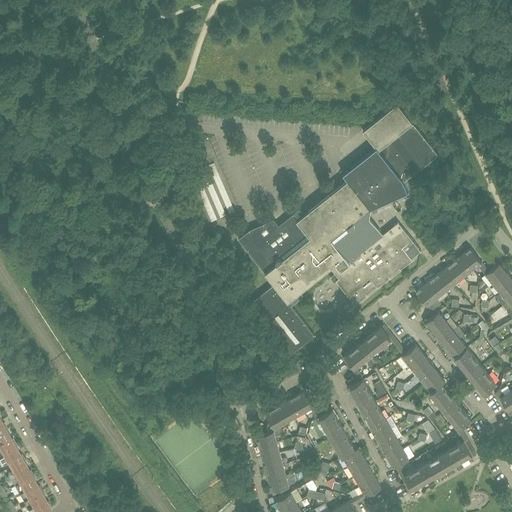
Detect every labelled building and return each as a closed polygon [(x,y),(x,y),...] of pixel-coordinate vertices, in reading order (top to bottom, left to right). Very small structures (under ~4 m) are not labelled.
[(383,233),(378,227),(369,217),(371,207),(408,190),(404,180),(408,177),(438,153),(398,102),(365,128),(363,130),(377,146),(345,172),(349,177),(299,217),(295,211),(279,224),(274,218),(250,228),(245,232),(238,238),(274,283),(250,302),(292,353),(299,347),(300,349),(306,345),(304,343),(315,334),(304,320),(291,305),(303,295),(300,291),(331,266),(336,272),(330,277),(334,282),(336,280),(355,304),(367,295),(366,293),(377,284),(378,286),(389,277),(388,275),(399,267),(400,268),(412,259),(411,257),(421,249),(398,221),(383,233)] [(220,167),(216,169),(220,181),(225,179),(220,167)] [(471,247),(462,254),(473,268),(478,264),(482,268),(485,266),(481,261),(471,247)] [(462,254),(453,261),(464,275),(473,268),(462,254)] [(454,282),(464,275),(453,261),(444,269),(454,282)] [(489,271),(485,266),(482,268),(486,273),(485,273),(493,283),(507,271),(500,262),(489,271)] [(445,289),(454,282),(444,269),(435,276),(445,289)] [(493,283),(500,292),(511,282),(511,277),(507,271),(493,283)] [(436,297),(445,289),(435,276),(426,283),(436,297)] [(511,282),(500,292),(507,301),(511,296),(511,282)] [(426,283),(417,290),(431,309),(434,306),(431,301),(436,297),(426,283)] [(435,313),(434,315),(424,322),(431,331),(446,319),(439,311),(438,311),(434,306),(431,309),(435,313)] [(431,331),(438,340),(457,325),(450,316),(446,320),(446,319),(431,331)] [(401,352),(404,349),(383,323),(381,325),(372,332),(384,346),(392,340),(401,352)] [(497,336),(502,344),(511,337),(511,324),(507,328),(508,329),(497,336)] [(460,337),(453,329),(457,325),(438,340),(446,349),(460,337)] [(372,332),(363,340),(374,354),(384,346),(372,332)] [(489,339),(494,345),(499,340),(495,335),(489,339)] [(446,349),(453,358),(467,346),(460,337),(446,349)] [(363,340),(356,345),(354,347),(365,361),(374,354),(363,340)] [(499,353),(503,350),(498,343),(494,346),(499,353)] [(416,344),(402,355),(409,364),(423,353),(416,344)] [(481,365),(467,346),(453,358),(467,376),(481,365)] [(188,347),(154,357),(160,377),(194,366),(188,347)] [(354,370),(358,378),(362,375),(358,367),(365,361),(354,347),(345,355),(342,357),(354,370)] [(388,357),(385,352),(379,356),(383,361),(388,357)] [(409,364),(417,373),(430,362),(423,353),(409,364)] [(417,373),(424,382),(438,371),(430,362),(417,373)] [(497,386),(481,365),(467,376),(484,396),(497,386)] [(194,366),(160,377),(166,396),(200,385),(194,366)] [(428,392),(428,393),(445,380),(438,371),(424,382),(431,390),(428,392)] [(386,376),(388,382),(396,378),(393,372),(386,376)] [(363,378),(348,387),(353,396),(368,387),(363,378)] [(428,393),(434,400),(448,389),(442,382),(445,380),(428,393)] [(353,396),(358,405),(378,393),(377,392),(372,394),(368,387),(353,396)] [(500,399),(502,398),(510,412),(511,410),(511,392),(510,390),(505,393),(500,387),(494,392),(500,399)] [(317,417),(321,415),(316,404),(315,404),(306,389),(296,395),(304,410),(311,406),(317,417)] [(434,400),(440,407),(453,396),(448,389),(434,400)] [(358,405),(363,414),(378,405),(374,397),(379,395),(378,393),(358,405)] [(388,393),(377,399),(379,403),(390,397),(388,393)] [(296,395),(286,400),(295,416),(304,410),(296,395)] [(440,407),(445,414),(459,403),(453,396),(440,407)] [(286,400),(276,406),(285,422),(295,416),(286,400)] [(445,414),(451,421),(465,410),(459,403),(445,414)] [(363,414),(368,422),(383,413),(378,405),(363,414)] [(257,434),(260,446),(277,441),(275,435),(281,433),(282,430),(280,425),(285,422),(276,406),(266,412),(271,422),(267,424),(266,426),(268,431),(257,434)] [(424,410),(428,416),(433,411),(429,406),(427,408),(424,410)] [(333,408),(322,414),(321,415),(317,417),(323,427),(338,418),(333,408)] [(457,429),(460,426),(471,418),(465,410),(451,421),(457,429)] [(431,420),(436,416),(437,416),(433,411),(428,416),(431,420)] [(368,422),(373,431),(389,422),(383,413),(368,422)] [(435,418),(440,424),(445,419),(441,413),(435,418)] [(323,427),(329,437),(344,428),(338,418),(323,427)] [(424,428),(427,433),(435,428),(428,419),(422,423),(425,427),(424,428)] [(373,431),(378,440),(394,431),(389,422),(373,431)] [(0,441),(10,435),(5,427),(0,429),(0,441)] [(329,437),(335,447),(350,438),(344,428),(329,437)] [(441,439),(436,429),(429,432),(435,443),(441,439)] [(476,453),(462,429),(457,431),(462,441),(460,443),(468,458),(473,455),(476,453)] [(378,440),(383,449),(399,440),(394,431),(378,440)] [(0,447),(1,450),(14,442),(10,435),(0,441),(0,447)] [(335,447),(340,456),(358,446),(355,447),(350,438),(335,447)] [(280,452),(287,450),(284,440),(277,441),(260,446),(263,457),(280,452)] [(383,449),(388,457),(404,448),(399,440),(383,449)] [(0,456),(0,459),(1,461),(19,450),(14,442),(1,450),(4,454),(0,456)] [(460,443),(452,447),(461,462),(468,458),(460,443)] [(344,467),(349,465),(364,456),(358,446),(340,456),(341,457),(339,458),(344,467)] [(452,447),(445,451),(454,466),(461,462),(452,447)] [(393,467),(396,465),(409,458),(404,448),(388,457),(393,467)] [(0,463),(2,463),(3,465),(8,462),(10,465),(23,458),(19,450),(1,461),(0,461),(0,463)] [(445,451),(438,455),(447,470),(454,466),(445,451)] [(263,457),(266,468),(283,463),(280,452),(263,457)] [(438,455),(431,459),(440,475),(447,470),(438,455)] [(370,466),(364,456),(349,465),(354,475),(370,466)] [(8,473),(9,475),(5,477),(5,479),(28,466),(23,458),(10,465),(13,470),(8,473)] [(431,459),(424,463),(433,479),(440,475),(431,459)] [(266,468),(269,479),(286,474),(283,463),(266,468)] [(424,463),(417,467),(426,483),(433,479),(424,463)] [(11,478),(14,485),(32,474),(28,466),(5,479),(6,481),(11,478)] [(375,476),(375,475),(370,466),(354,475),(360,485),(375,476)] [(397,468),(411,491),(414,490),(419,487),(410,472),(405,474),(401,466),(397,468)] [(417,467),(410,472),(419,487),(426,483),(417,467)] [(14,485),(18,491),(13,493),(14,494),(36,482),(32,474),(14,485)] [(269,479),(273,494),(279,492),(278,488),(289,485),(286,474),(269,479)] [(381,486),(377,479),(375,476),(360,485),(364,492),(352,498),(355,501),(366,495),(381,486)] [(20,494),(23,500),(41,490),(36,482),(14,494),(15,496),(20,494)] [(24,510),(28,509),(27,508),(45,498),(41,490),(23,500),(25,504),(22,506),(24,510)] [(291,491),(288,493),(275,500),(281,511),(297,502),(291,491)] [(29,511),(39,511),(50,506),(45,498),(27,508),(28,509),(29,511)] [(357,511),(350,499),(340,505),(344,511),(357,511)] [(301,511),(302,511),(297,502),(281,511),(301,511)]
